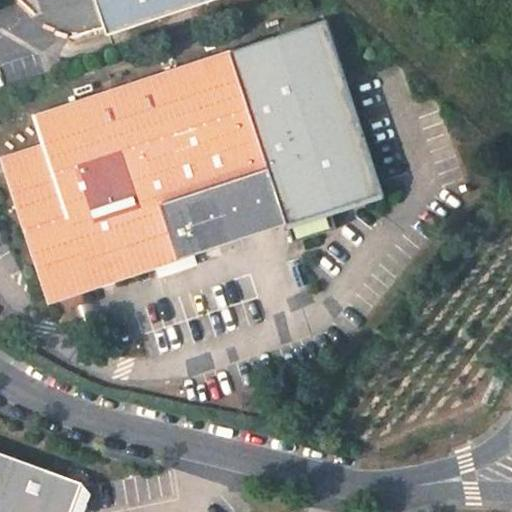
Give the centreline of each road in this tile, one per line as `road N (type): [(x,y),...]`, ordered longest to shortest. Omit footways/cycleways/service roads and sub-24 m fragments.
road 1 (residential): [(0,378),(105,425),(360,487),(419,486)]
road 2 (unknown): [(253,336),(345,292),(426,184),(427,133),(394,73)]
road 3 (unknown): [(0,297),(67,343),(135,364),(253,336)]
road 4 (unknown): [(253,336),(261,288),(249,268),(157,285)]
